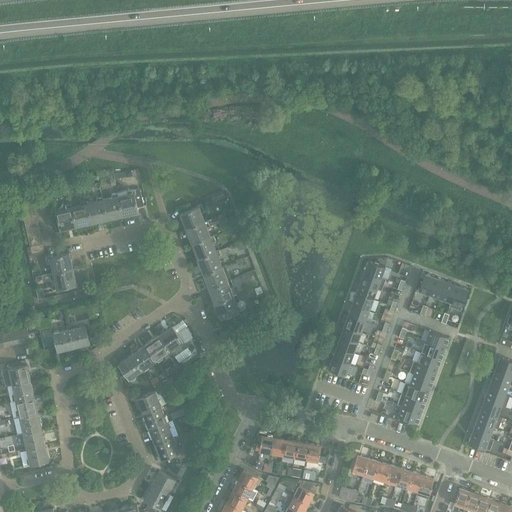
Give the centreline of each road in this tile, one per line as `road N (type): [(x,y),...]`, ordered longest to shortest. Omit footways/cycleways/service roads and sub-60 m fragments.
road 1 (motorway): [(0,29),(314,0)]
road 2 (residential): [(69,474),(78,494),(92,498),(130,486),(140,470),(103,361)]
road 3 (residential): [(183,302),(185,277),(158,229),(55,245)]
road 4 (residential): [(103,361),(60,383),(69,474)]
road 5 (residential): [(249,411),(225,393),(183,302)]
road 6 (residential): [(356,423),(398,309)]
